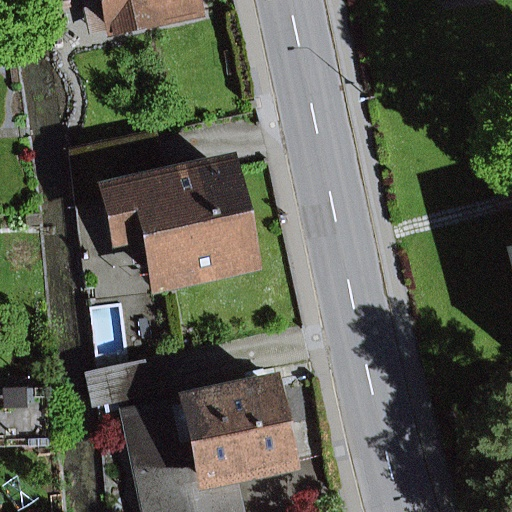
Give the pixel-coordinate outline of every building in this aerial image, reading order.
[(84,0),(91,34),(111,29),(105,0),(84,0)] [(147,22),(146,16),(186,7),(184,0),(105,0),(111,29),(147,22)] [(68,151),(79,201),(106,196),(106,195),(165,182),(163,170),(155,132),(68,151)] [(196,176),(193,163),(163,170),(165,182),(106,195),(106,196),(115,237),(146,230),(156,279),(242,261),(223,170),(196,176)] [(149,396),(141,362),(93,373),(84,375),(91,409),(97,408),(149,396)] [(239,511),(231,473),(284,462),(267,384),(239,390),(235,374),(205,381),(209,397),(127,416),(149,511),(239,511)] [(43,389),(0,390),(0,445),(45,444),(43,389)]
